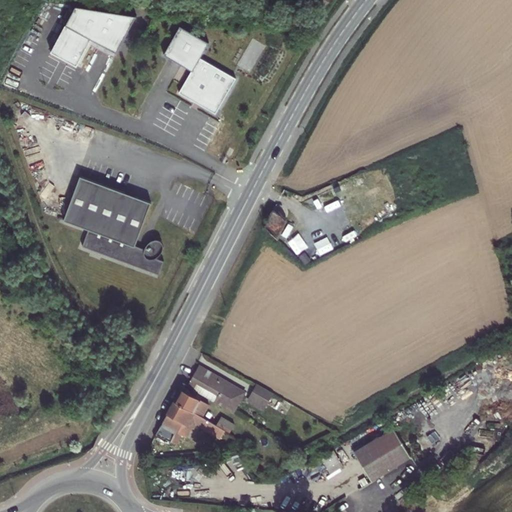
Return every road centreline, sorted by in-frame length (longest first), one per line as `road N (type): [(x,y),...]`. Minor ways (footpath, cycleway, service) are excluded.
road 1 (tertiary): [(365,0),(307,88),(149,390)]
road 2 (track): [(168,354),(92,321),(68,301),(0,123)]
road 3 (tertiary): [(149,390),(96,459),(62,479)]
